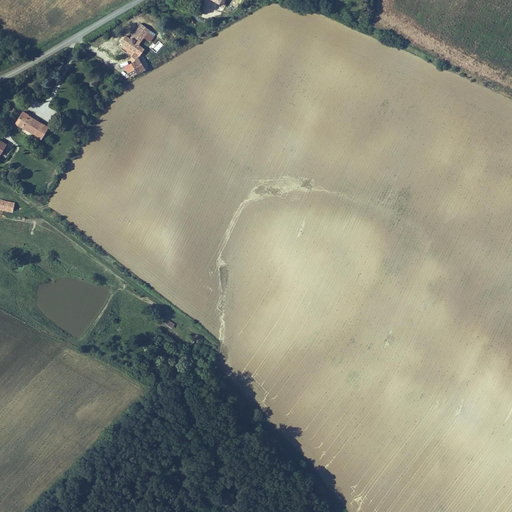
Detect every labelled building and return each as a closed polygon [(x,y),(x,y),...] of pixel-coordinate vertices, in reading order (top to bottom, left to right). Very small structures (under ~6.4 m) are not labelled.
[(144,26),(140,24),(130,41),(133,43),(144,26)] [(156,35),(144,26),(133,43),(130,41),(125,38),(121,44),(141,57),(145,51),(139,47),(145,38),(151,42),(156,35)] [(139,57),(122,65),(128,77),(145,69),(139,57)] [(48,129),(23,113),(16,125),(41,140),(48,129)] [(15,203),(0,200),(0,211),(13,214),(15,203)] [(172,328),(174,323),(168,319),(165,323),(172,328)]
